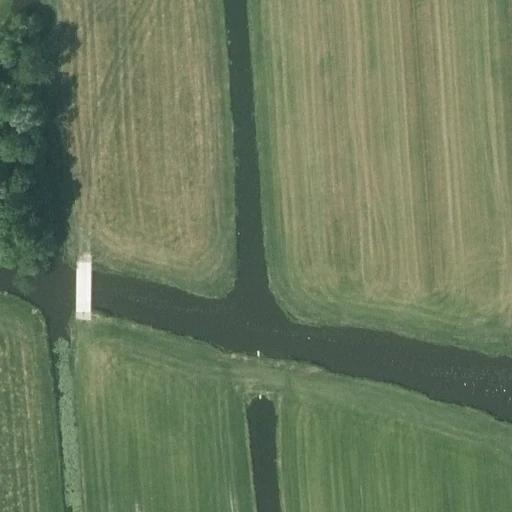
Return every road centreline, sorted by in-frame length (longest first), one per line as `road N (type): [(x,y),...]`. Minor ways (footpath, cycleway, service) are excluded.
road 1 (track): [(81,312),(71,114),(85,44),(130,0)]
road 2 (track): [(81,312),(106,511)]
